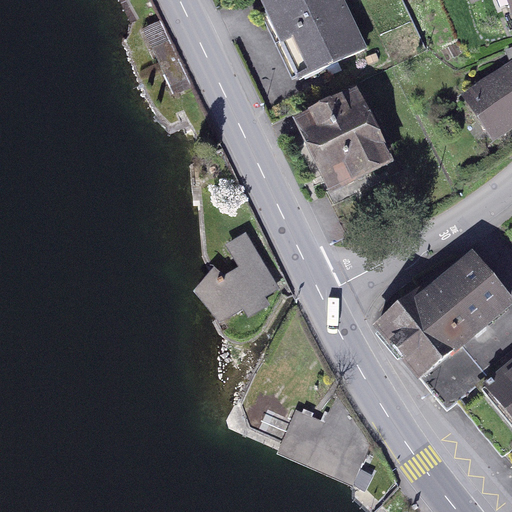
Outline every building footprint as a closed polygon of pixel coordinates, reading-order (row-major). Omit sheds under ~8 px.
[(336,0),(260,0),(252,4),(290,89),(362,56),(336,0)] [(511,76),(475,101),(496,134),(511,123),(511,76)] [(351,96),(282,125),(313,199),(382,170),(351,96)] [(220,285),(209,298),(222,318),(244,304),(251,316),(265,307),(260,298),(276,288),(244,238),(226,250),(240,272),(220,285)] [(463,251),(375,311),(419,374),(506,314),(463,251)] [(511,367),(475,402),(511,441),(511,367)] [(296,410),(278,452),(352,484),(370,447),(337,399),(324,423),(296,410)]
